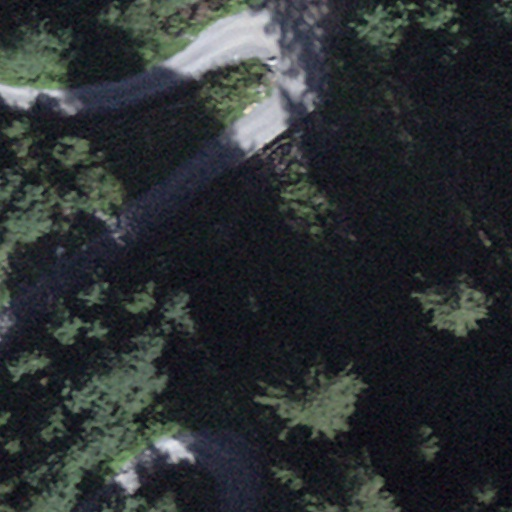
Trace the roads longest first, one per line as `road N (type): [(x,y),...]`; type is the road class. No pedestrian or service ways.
road 1 (track): [(0,325),(301,75),(300,42),(282,25),(257,25),(180,76),(110,99),(53,108),(0,102)]
road 2 (track): [(227,511),(242,465),(224,444),(197,435),(154,452),(80,511)]
